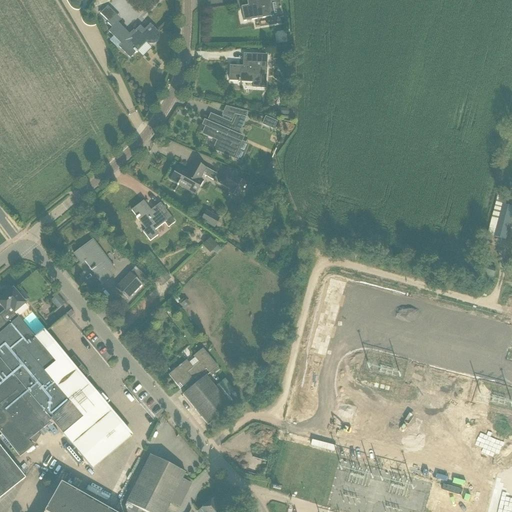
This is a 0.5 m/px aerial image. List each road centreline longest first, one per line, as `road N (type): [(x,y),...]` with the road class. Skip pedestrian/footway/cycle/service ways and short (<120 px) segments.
road 1 (track): [(206,448),(284,400),(318,255),(479,303),(490,301),(501,276)]
road 2 (unclassified): [(261,511),(42,258),(24,247)]
road 3 (tertiary): [(24,247),(163,109),(179,65),(184,0)]
